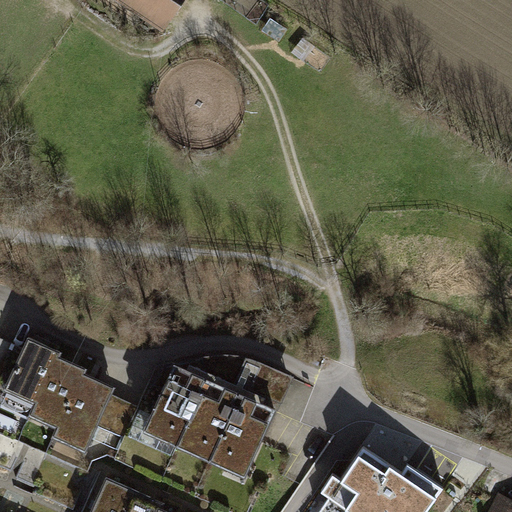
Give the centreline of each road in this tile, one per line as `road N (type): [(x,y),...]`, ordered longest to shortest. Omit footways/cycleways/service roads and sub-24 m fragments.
road 1 (residential): [(511,455),(352,373),(301,357),(222,341),(122,353),(78,343),(0,296)]
road 2 (track): [(352,373),(337,286),(274,106),(252,68),(214,36)]
